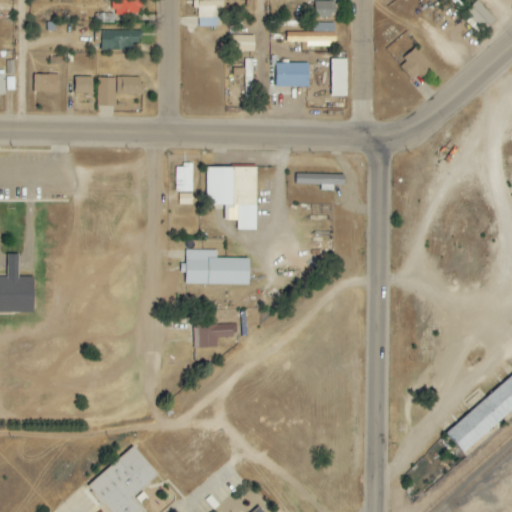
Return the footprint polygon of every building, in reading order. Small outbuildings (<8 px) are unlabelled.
[(112,0),(112,16),(139,16),(139,0),(112,0)] [(222,0),(197,0),(198,27),(217,27),(217,18),(223,18),(222,0)] [(314,3),(315,19),(330,18),(330,2),(314,3)] [(462,16),(480,34),(488,25),(470,7),(462,16)] [(286,33),(286,42),(306,43),(306,47),(334,47),(335,24),(312,24),(312,33),(286,33)] [(131,51),(131,45),(139,45),(138,31),(100,32),(100,51),(131,51)] [(254,53),(254,36),(229,36),(229,52),(254,53)] [(397,65),(409,79),(415,75),(418,79),(432,67),(416,49),(397,65)] [(244,100),(252,100),(251,59),(243,60),(244,100)] [(346,60),(331,60),(330,97),(346,97),(346,60)] [(307,88),(307,64),(274,64),(274,88),(307,88)] [(32,93),(58,93),(58,75),(33,75),(32,93)] [(92,78),(74,77),(73,94),(91,95),(92,78)] [(115,94),(141,95),(141,79),(116,78),(115,94)] [(114,79),(97,79),(97,107),(114,107),(114,79)] [(192,165),(174,165),(175,192),(193,192),(192,165)] [(205,205),(224,205),(224,220),(236,221),(236,231),(255,231),(256,167),(206,167),(205,205)] [(295,184),(320,185),(320,191),(332,191),(332,186),(343,186),(343,175),(295,174),(295,184)] [(191,205),(191,194),(178,194),(178,205),(191,205)] [(248,259),(216,259),(216,251),(185,250),(184,285),(248,285),(248,259)] [(0,312),(32,313),(33,277),(18,277),(18,254),(7,254),(6,278),(0,277),(0,312)] [(232,338),(232,324),(193,325),(193,349),(217,348),(216,338),(232,338)] [(462,453),(511,410),(511,374),(444,433),(462,453)] [(131,496),(158,475),(134,446),(88,484),(110,511),(141,511),(143,511),(131,496)]
